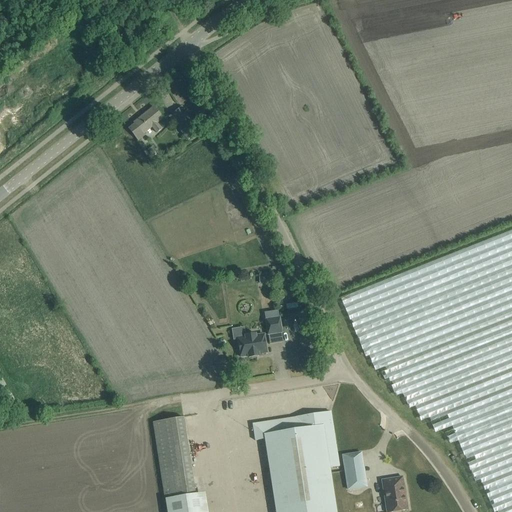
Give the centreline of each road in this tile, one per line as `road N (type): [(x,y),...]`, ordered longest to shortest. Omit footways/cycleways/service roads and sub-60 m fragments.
road 1 (unclassified): [(407,422),(364,371),(190,42)]
road 2 (unclassified): [(0,194),(190,42)]
road 3 (unknown): [(236,511),(231,465),(247,422),(320,393),(350,345)]
